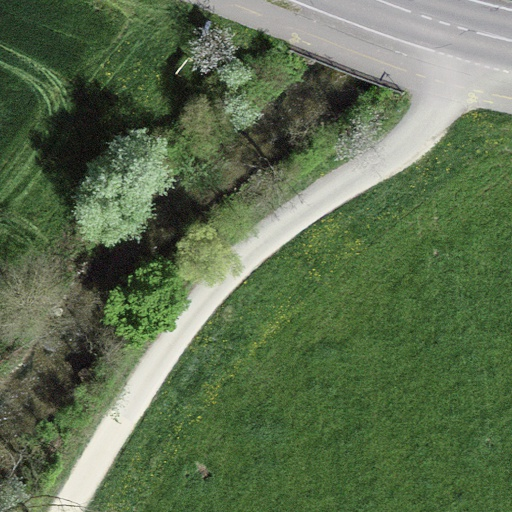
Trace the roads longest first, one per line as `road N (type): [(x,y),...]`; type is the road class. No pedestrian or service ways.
road 1 (track): [(95,511),(233,281),(418,151),(478,97)]
road 2 (tertiary): [(511,58),(349,0)]
